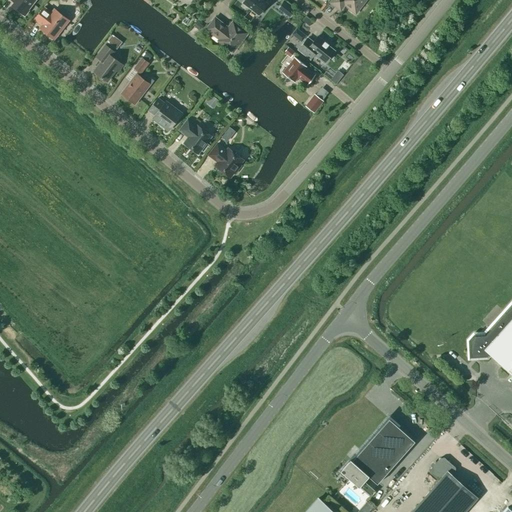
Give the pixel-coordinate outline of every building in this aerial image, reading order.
[(11,0),(14,2),(11,5),(21,13),(20,13),(24,16),(28,10),(35,0),(11,0)] [(265,0),(244,0),(242,2),(258,15),(267,3),(265,2),(265,0)] [(281,4),(278,8),(279,9),(282,12),(288,4),(284,0),(281,4)] [(331,0),(330,2),(340,10),(344,4),(350,9),(355,14),(359,8),(358,7),(363,2),(364,3),(365,0),(331,0)] [(53,39),(68,20),(54,9),(51,14),(43,8),(34,19),(40,24),(40,23),(43,25),(41,28),(40,28),(53,39)] [(312,21),(306,17),(303,20),(309,25),(312,21)] [(229,28),(215,18),(206,29),(220,39),(219,40),(218,40),(233,51),(247,33),(232,22),(233,23),(229,28)] [(195,22),(193,25),(192,25),(197,29),(199,31),(203,26),(201,25),(200,24),(196,21),(195,22)] [(305,36),(296,29),(292,34),(301,41),(305,36)] [(109,39),(107,42),(111,45),(117,38),(112,35),(109,39)] [(324,41),(317,36),(313,42),(307,38),(298,49),(310,59),(314,54),(324,63),(334,50),(324,42),(324,41)] [(291,42),(288,47),(293,51),(297,46),(291,42)] [(123,65),(111,56),(114,51),(105,45),(96,57),(101,61),(93,71),(102,78),(102,77),(107,81),(116,70),(118,72),(123,65)] [(294,52),(293,51),(288,47),(284,52),(290,57),(294,52)] [(142,54),(141,56),(147,60),(148,59),(149,59),(151,55),(146,50),(143,54),(142,54)] [(149,63),(141,57),(132,67),(140,74),(149,63)] [(287,77),(294,82),(295,82),(294,81),(297,77),(307,84),(306,85),(307,85),(315,74),(314,75),(306,68),(307,67),(294,57),(294,58),(286,68),(283,69),(282,71),(282,73),(283,75),(284,77),(287,77)] [(149,84),(137,74),(121,94),(134,104),(149,84)] [(323,101),(314,94),(305,106),(314,112),(323,101)] [(157,98),(148,110),(155,115),(152,118),(166,129),(172,122),(175,122),(181,113),(165,101),(164,103),(157,98)] [(197,126),(197,127),(188,120),(180,130),(190,137),(185,143),(184,143),(197,153),(211,136),(197,126)] [(225,132),(223,135),(222,137),(221,137),(227,142),(229,139),(230,138),(231,137),(225,132)] [(209,155),(216,160),(217,159),(220,162),(216,167),(215,165),(215,166),(230,177),(243,160),(228,148),(226,151),(217,144),(209,155)] [(490,354),(511,373),(511,302),(484,333),(474,334),(468,340),(469,348),(471,351),(469,353),(474,357),(476,355),(479,357),(487,357),(490,354)] [(340,470),(370,497),(371,496),(361,488),(365,483),(363,481),(368,476),(377,484),(414,441),(389,418),(352,460),(350,458),(340,470)] [(463,511),(477,497),(452,475),(455,472),(455,467),(444,458),(440,458),(430,469),(430,473),(438,480),(410,511),(463,511)] [(333,511),(318,498),(305,511),(333,511)]
